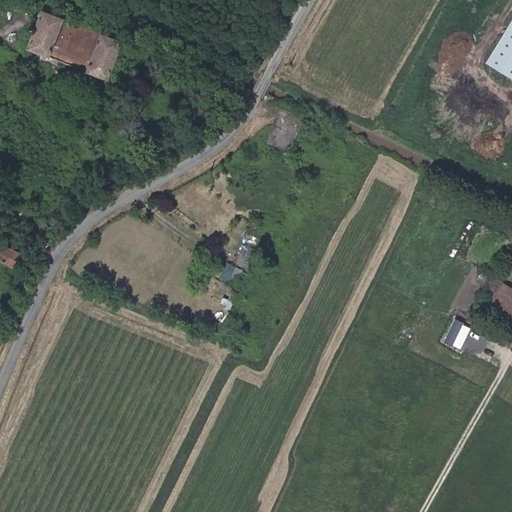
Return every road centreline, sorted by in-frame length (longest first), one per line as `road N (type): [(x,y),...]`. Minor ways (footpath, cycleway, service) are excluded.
road 1 (residential): [(0,403),(77,233),(237,127),(315,0)]
road 2 (track): [(424,511),(511,354)]
